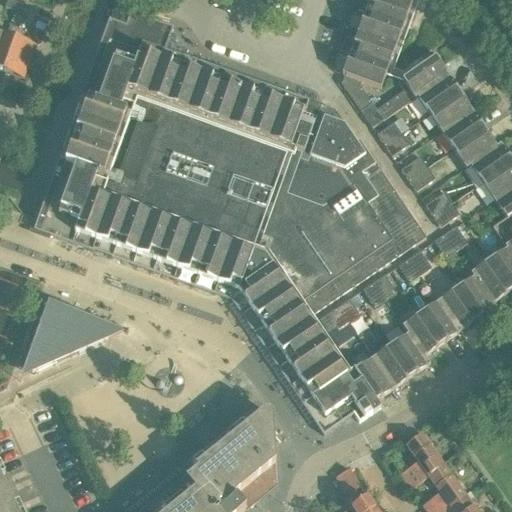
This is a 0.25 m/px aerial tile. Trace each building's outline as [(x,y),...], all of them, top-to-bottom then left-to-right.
[(14,13),(18,4),(7,0),(4,9),(5,10),(14,13)] [(362,85),(380,91),(412,0),(369,0),(341,77),(343,78),(354,82),(362,85)] [(27,17),(30,8),(18,4),(14,13),(27,17)] [(307,104),(308,103),(182,58),(182,59),(164,53),(173,30),(144,20),(130,14),(125,28),(108,22),(38,218),(33,232),(230,303),(322,438),(353,417),(358,425),(380,410),(375,403),(361,382),(352,388),(306,321),(425,240),(358,142),(355,144),(334,113),(320,108),(307,104)] [(0,71),(23,80),(35,47),(4,35),(0,46),(0,71)] [(416,99),(448,78),(432,55),(408,71),(411,75),(397,85),(403,93),(410,103),(416,99)] [(348,97),(354,82),(343,78),(340,85),(348,97)] [(429,117),(460,96),(448,78),(416,99),(429,117)] [(348,97),(360,89),(362,85),(354,82),(348,97)] [(366,98),(360,89),(348,97),(354,105),(366,98)] [(410,103),(403,93),(399,96),(406,106),(410,103)] [(406,106),(399,96),(394,99),(401,109),(406,106)] [(441,135),(472,113),(460,96),(429,117),(441,135)] [(360,114),(371,106),(366,98),(354,105),(360,114)] [(401,109),(394,99),(390,102),(397,113),(401,109)] [(397,113),(390,102),(385,106),(392,116),(397,113)] [(383,122),(375,112),(371,106),(360,114),(371,130),(383,122)] [(392,116),(385,106),(380,109),(387,119),(392,116)] [(387,119),(380,109),(375,112),(383,122),(387,119)] [(453,153),(484,131),(472,113),(441,135),(453,153)] [(383,148),(400,136),(393,125),(376,137),(383,148)] [(469,168),(500,146),(496,148),(484,131),(453,153),(465,170),(469,168)] [(391,159),(408,148),(400,136),(383,148),(391,159)] [(482,185),(511,164),(511,163),(500,146),(469,168),(482,185)] [(408,184),(427,170),(419,159),(400,172),(408,184)] [(494,203),(511,190),(511,164),(482,185),(494,203)] [(415,194),(434,181),(427,170),(408,184),(415,194)] [(511,231),(511,190),(494,203),(505,220),(492,229),(499,240),(511,231)] [(432,219),(452,206),(444,195),(424,208),(432,219)] [(439,230),(459,217),(452,206),(432,219),(439,230)] [(467,245),(456,229),(445,236),(457,253),(467,245)] [(457,253),(445,236),(433,244),(445,261),(457,253)] [(511,291),(511,256),(507,250),(506,250),(489,262),(510,293),(511,291)] [(431,270),(420,253),(410,260),(421,277),(431,270)] [(421,277),(410,260),(398,268),(409,285),(421,277)] [(510,293),(489,262),(471,274),(493,305),(510,293)] [(495,309),(493,305),(471,274),(470,275),(473,279),(456,290),(478,321),(495,309)] [(396,294),(384,277),(374,284),(385,301),(396,294)] [(385,301),(374,284),(362,293),(373,309),(385,301)] [(478,321),(456,290),(438,302),(460,334),(478,321)] [(360,319),(348,302),(338,309),(350,326),(360,319)] [(460,334),(438,302),(421,315),(442,346),(460,334)] [(30,377),(125,331),(48,304),(22,374),(30,377)] [(350,326),(338,309),(319,322),(328,336),(335,330),(338,334),(350,326)] [(442,346),(421,315),(403,327),(424,358),(442,346)] [(430,366),(424,358),(403,327),(401,328),(407,336),(391,347),(412,378),(430,366)] [(412,378),(391,347),(373,359),(394,390),(412,378)] [(394,390),(373,359),(354,372),(361,382),(375,403),(394,390)] [(243,511),(276,486),(273,438),(272,421),(271,418),(269,416),(268,415),(266,414),(262,415),(142,511),(243,511)] [(397,489),(397,490),(403,498),(427,481),(428,480),(442,469),(420,438),(405,448),(406,449),(417,465),(400,477),(404,482),(405,484),(397,489)] [(448,511),(450,511),(450,510),(465,500),(464,499),(444,471),(442,469),(428,480),(431,484),(435,490),(439,496),(422,508),(425,511),(448,511)] [(349,472),(336,480),(343,493),(346,498),(359,490),(349,472)] [(14,511),(0,481),(0,511),(14,511)] [(473,511),(472,511),(468,504),(465,500),(450,510),(450,511),(473,511)] [(349,511),(373,511),(372,510),(365,501),(352,510),(349,511)]
